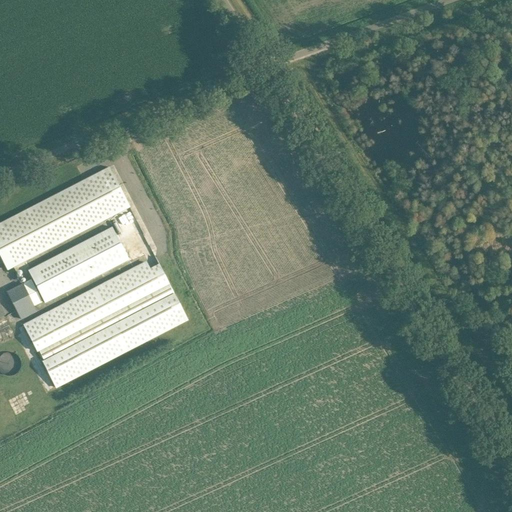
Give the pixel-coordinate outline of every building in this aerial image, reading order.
[(109,167),(0,223),(0,255),(7,269),(129,206),(109,167)] [(27,270),(45,303),(129,259),(111,226),(27,270)] [(94,288),(23,325),(37,351),(39,350),(44,360),(42,361),(55,387),(127,351),(188,319),(159,264),(149,269),(146,262),(94,288)] [(31,280),(23,284),(34,306),(42,302),(31,280)] [(7,292),(21,320),(36,311),(34,306),(23,284),(7,292)] [(0,371),(1,373),(4,375),(6,376),(9,376),(13,375),(17,373),(19,371),(20,368),(21,364),(21,360),(19,357),(16,354),(12,352),(9,352),(5,353),(2,354),(0,356),(0,371)]
